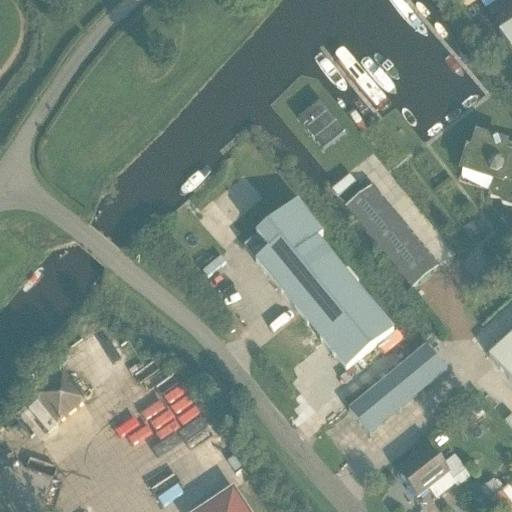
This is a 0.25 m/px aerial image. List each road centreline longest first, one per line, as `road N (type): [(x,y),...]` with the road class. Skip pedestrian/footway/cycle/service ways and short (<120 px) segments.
road 1 (unclassified): [(351,511),(211,345),(10,183)]
road 2 (residential): [(10,183),(45,105),(123,13)]
